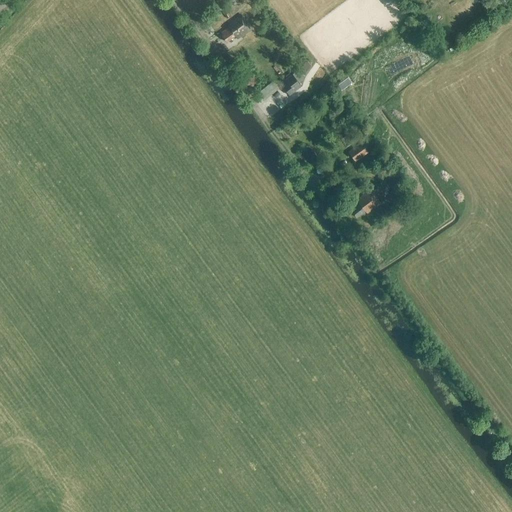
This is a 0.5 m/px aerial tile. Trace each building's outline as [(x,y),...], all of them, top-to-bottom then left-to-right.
[(237,39),(251,29),(241,15),(230,23),(231,24),(228,26),(229,27),(222,32),(224,35),(222,36),(226,43),(235,36),(237,39)] [(308,61),(301,67),(305,71),(312,65),(308,61)] [(300,86),(298,83),(305,77),(298,69),(286,79),(288,82),(282,88),(288,96),(300,86)] [(254,87),(255,78),(244,77),(242,86),(254,87)] [(275,80),(258,91),(263,99),(280,88),(275,80)] [(361,143),(348,152),(355,161),(367,151),(361,143)] [(367,214),(381,204),(371,191),(360,199),(361,199),(358,201),(359,203),(352,208),(353,210),(351,211),(356,218),(365,211),(367,214)]
